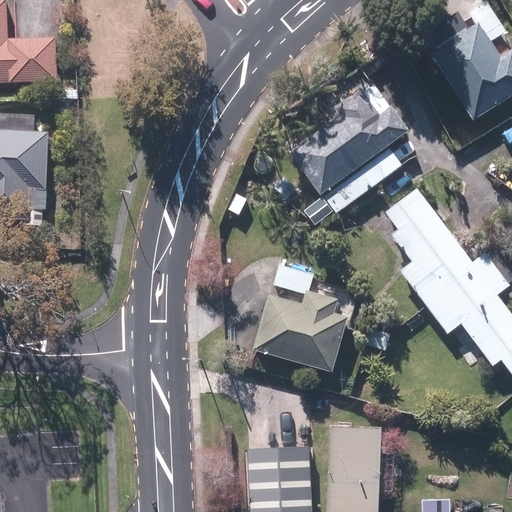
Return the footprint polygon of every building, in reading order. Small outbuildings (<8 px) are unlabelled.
[(0,5),(0,85),(56,83),(54,42),(6,44),(5,5),(0,5)] [(511,88),(475,29),(430,57),(471,123),(511,97),(511,88)] [(288,156),(318,197),(405,135),(388,112),(378,120),(358,93),(332,112),(338,120),(288,156)] [(511,128),(501,134),(511,154),(511,128)] [(45,136),(0,135),(0,220),(27,221),(27,212),(43,212),(45,136)] [(471,267),(416,192),(383,216),(396,233),(391,238),(412,266),(400,274),(445,335),(460,325),(491,367),(498,362),(510,379),(511,376),(511,321),(494,298),(505,290),(482,259),(471,267)] [(267,300),(252,352),(330,375),(345,324),(331,319),(335,306),(306,297),(302,310),(267,300)] [(373,511),(378,433),(328,430),(324,511),(373,511)] [(310,511),(308,451),(247,453),(249,511),(310,511)]
